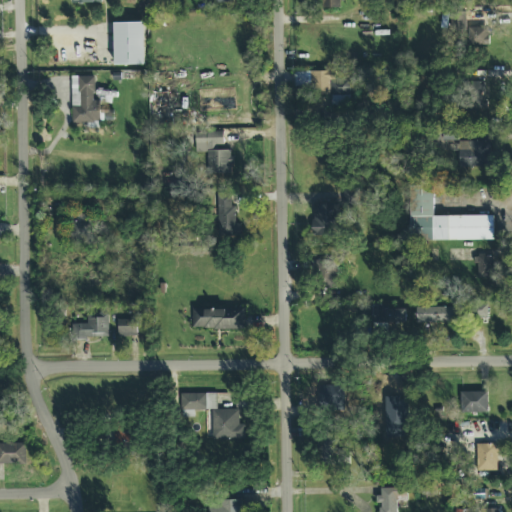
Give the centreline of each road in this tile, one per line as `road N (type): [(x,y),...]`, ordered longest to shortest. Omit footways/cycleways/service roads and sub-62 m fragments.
road 1 (residential): [(20,0),(27,350),(78,511)]
road 2 (residential): [(278,0),(289,511)]
road 3 (residential): [(30,369),(511,363)]
